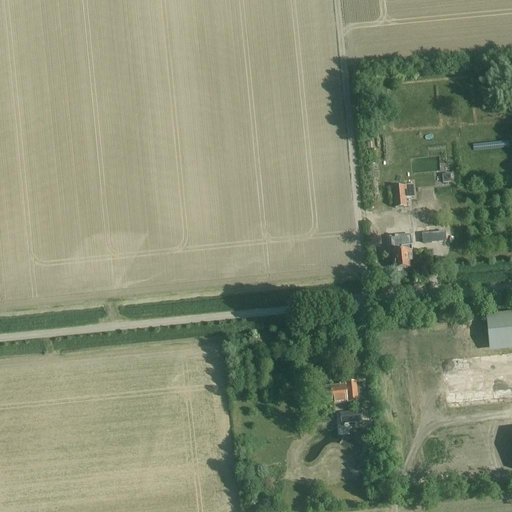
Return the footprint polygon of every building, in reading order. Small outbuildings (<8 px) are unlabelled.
[(427,137),(419,138),(420,150),(428,149),(427,137)] [(448,158),(446,150),(438,152),(441,160),(448,158)] [(442,177),(442,185),(450,185),(450,177),(442,177)] [(392,188),(394,209),(407,207),(405,187),(392,188)] [(409,264),(413,263),(411,252),(406,253),(406,247),(398,248),(398,253),(393,254),(395,272),(410,270),(409,264)] [(315,332),(305,333),(307,349),(317,348),(315,332)] [(489,377),(456,379),(456,367),(448,368),(450,396),(478,394),(477,386),(490,385),(489,377)] [(348,404),(356,404),(354,384),(346,385),(348,404)] [(331,389),(332,401),(346,399),(344,385),(340,386),(340,388),(331,389)] [(332,401),(331,389),(321,390),(321,387),(314,388),(316,407),(325,406),(324,402),(332,401)] [(360,413),(340,415),(341,425),(355,423),(356,429),(362,429),(360,413)] [(511,429),(511,422),(430,431),(436,481),(511,471),(511,429)]
